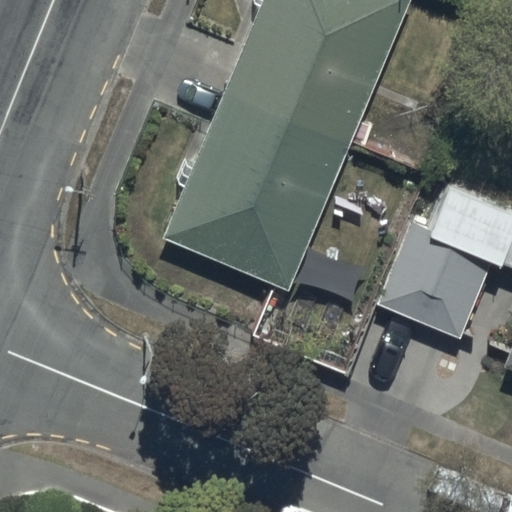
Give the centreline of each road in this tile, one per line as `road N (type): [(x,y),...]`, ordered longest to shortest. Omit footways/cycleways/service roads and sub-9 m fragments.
road 1 (residential): [(0,345),(400,511)]
road 2 (tertiary): [(0,137),(55,0)]
